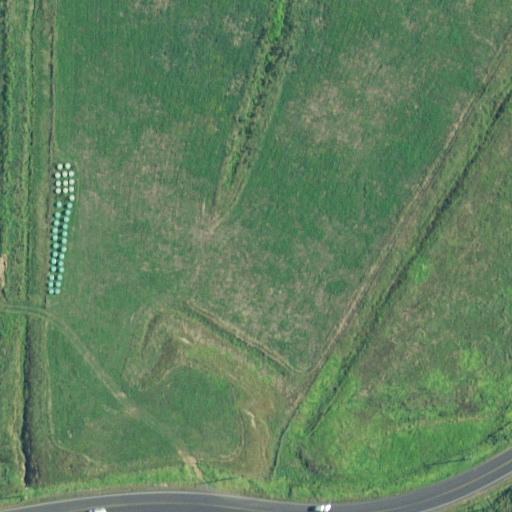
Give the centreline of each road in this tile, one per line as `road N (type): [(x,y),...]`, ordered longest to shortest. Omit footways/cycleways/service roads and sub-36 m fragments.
road 1 (secondary): [(60,511),(159,502),(280,511)]
road 2 (secondary): [(374,511),(448,493),(511,461)]
